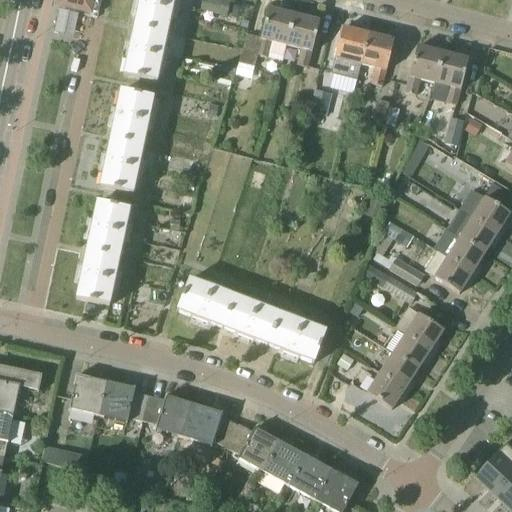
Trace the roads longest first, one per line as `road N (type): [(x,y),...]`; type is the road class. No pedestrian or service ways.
road 1 (residential): [(417,487),(291,410),(0,324)]
road 2 (residential): [(417,487),(511,338)]
road 3 (residential): [(511,43),(344,0)]
